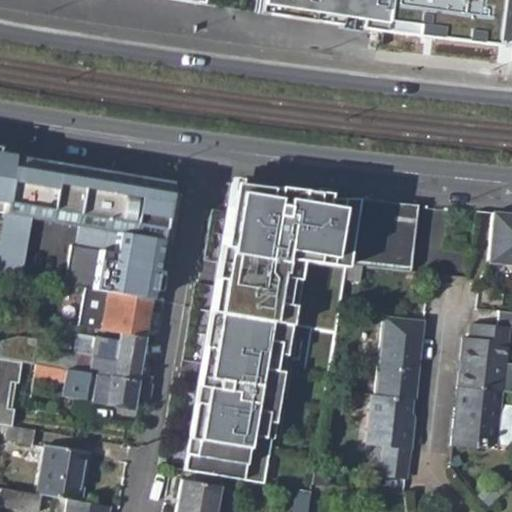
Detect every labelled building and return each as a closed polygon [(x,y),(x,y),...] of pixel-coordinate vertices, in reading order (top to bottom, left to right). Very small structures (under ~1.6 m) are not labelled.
[(255,0),(254,12),(377,31),(377,29),(381,3),(381,0),(255,0)] [(381,3),(377,29),(404,32),(407,6),(381,3)] [(407,6),(404,32),(487,42),(490,15),(407,6)] [(492,15),(489,40),(502,41),(504,14),(492,12),(492,15)] [(0,213),(1,213),(10,157),(0,155),(0,213)] [(10,157),(1,213),(118,234),(160,241),(170,182),(10,157)] [(414,205),(230,183),(218,255),(182,471),(242,481),(269,324),(333,334),(342,271),(344,262),(409,270),(414,205)] [(511,217),(490,215),(485,264),(511,267),(511,217)] [(118,234),(108,293),(149,300),(160,241),(118,234)] [(108,293),(102,331),(118,333),(143,337),(149,300),(108,293)] [(462,335),(456,385),(464,386),(501,390),(511,391),(511,362),(506,362),(511,326),(511,310),(498,309),(497,324),(472,321),(470,336),(462,335)] [(384,315),(374,395),(411,399),(415,400),(424,319),(384,315)] [(91,361),(89,373),(135,380),(143,337),(118,333),(114,361),(92,358),(91,361)] [(22,352),(21,361),(33,364),(42,365),(44,355),(22,352)] [(69,357),(67,369),(89,373),(91,361),(69,357)] [(0,358),(0,421),(8,423),(9,424),(11,407),(4,406),(8,381),(15,382),(18,361),(0,358)] [(33,364),(32,371),(41,373),(41,375),(66,380),(67,369),(42,365),(33,364)] [(67,369),(66,380),(71,380),(70,387),(80,395),(86,395),(85,399),(131,406),(131,401),(148,404),(151,383),(135,380),(89,373),(67,369)] [(456,385),(454,407),(461,409),(464,386),(456,385)] [(454,407),(450,444),(472,446),(473,440),(495,443),(499,405),(501,390),(464,386),(461,409),(454,407)] [(371,395),(364,443),(383,445),(379,476),(405,479),(411,426),(408,425),(411,399),(374,395),(371,395)] [(499,405),(495,443),(505,444),(509,441),(511,413),(511,408),(510,406),(499,405)] [(8,423),(6,439),(32,443),(35,428),(9,424),(8,423)] [(44,445),(36,495),(39,495),(66,499),(80,502),(88,452),(44,445)] [(174,511),(213,511),(216,496),(217,487),(179,481),(174,511)] [(0,505),(37,511),(39,495),(36,495),(0,488),(0,505)] [(296,491),(292,511),(306,511),(310,493),(296,491)] [(216,496),(213,511),(226,511),(228,498),(216,496)] [(66,499),(64,511),(107,511),(109,506),(80,502),(66,499)]
